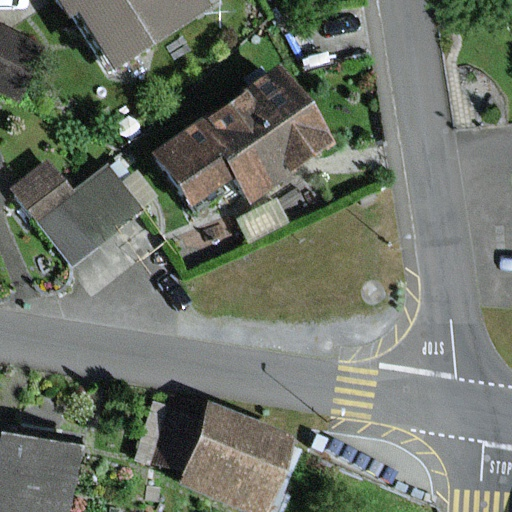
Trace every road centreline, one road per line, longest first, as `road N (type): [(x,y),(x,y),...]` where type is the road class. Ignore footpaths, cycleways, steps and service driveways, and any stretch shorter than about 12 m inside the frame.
road 1 (unclassified): [(476,411),(0,341)]
road 2 (residential): [(476,411),(445,267),(406,0)]
